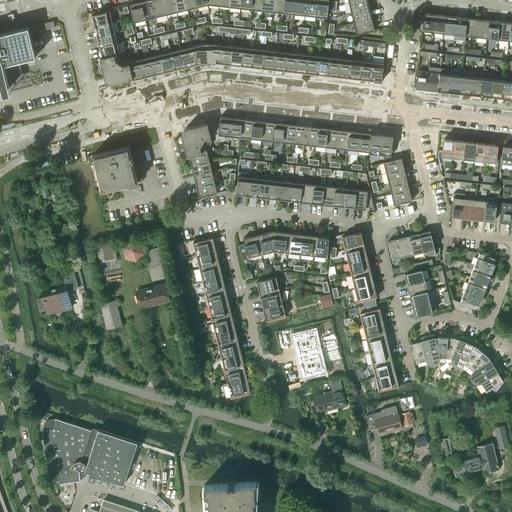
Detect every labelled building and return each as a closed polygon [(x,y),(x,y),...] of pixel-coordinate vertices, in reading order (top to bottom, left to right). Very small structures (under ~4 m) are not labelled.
[(151,0),(145,0),(141,1),(145,19),(156,17),(151,0)] [(162,0),(151,0),(156,17),(166,14),(162,0)] [(174,0),(162,0),(166,14),(177,11),(174,0)] [(185,0),(174,0),(177,11),(187,9),(185,0)] [(196,0),(185,0),(187,9),(198,6),(196,0)] [(252,0),(241,0),(241,8),(252,9),(252,0)] [(263,0),(252,0),(252,9),(262,10),(263,0)] [(274,0),(263,0),(262,10),(273,11),(274,0)] [(285,0),(274,0),(273,11),(284,12),(285,0)] [(295,0),(285,0),(284,12),(295,14),(295,0)] [(306,0),(295,0),(295,14),(305,15),(306,0)] [(317,0),(306,0),(305,15),(316,16),(317,0)] [(329,0),(317,0),(316,16),(327,17),(329,0)] [(356,0),(349,2),(351,12),(369,8),(367,0),(356,0)] [(145,19),(141,1),(130,4),(134,22),(145,19)] [(351,12),(354,23),(372,19),(369,8),(351,12)] [(92,15),(95,26),(113,21),(110,11),(92,15)] [(419,30),(433,32),(435,14),(424,12),(423,20),(417,21),(419,30)] [(433,32),(444,33),(446,15),(435,14),(433,32)] [(444,33),(455,34),(457,16),(446,15),(444,33)] [(465,41),(465,35),(467,17),(457,16),(455,34),(454,39),(465,41)] [(465,35),(476,36),(478,19),(467,17),(465,35)] [(372,19),(354,23),(357,34),(375,29),(372,19)] [(476,36),(487,38),(489,20),(478,19),(476,36)] [(487,38),(498,39),(500,21),(489,20),(487,38)] [(95,26),(97,36),(115,32),(119,31),(116,21),(113,21),(95,26)] [(498,39),(509,40),(510,22),(500,21),(498,39)] [(0,61),(2,61),(3,64),(36,56),(29,26),(0,33),(0,94),(4,93),(0,75),(0,73),(0,72),(0,61)] [(97,36),(100,47),(118,42),(115,32),(97,36)] [(100,47),(102,57),(120,53),(118,42),(100,47)] [(207,43),(192,46),(196,64),(208,62),(207,43)] [(222,45),(207,43),(208,62),(220,63),(222,45)] [(233,46),(222,45),(220,63),(231,64),(233,46)] [(192,46),(181,49),(186,67),(196,64),(192,46)] [(243,47),(233,46),(231,64),(241,65),(243,47)] [(254,48),(243,47),(241,65),(252,67),(254,48)] [(265,49),(254,48),(252,67),(263,68),(265,49)] [(181,49),(171,51),(175,69),(186,67),(181,49)] [(276,51),(265,49),(263,68),(274,69),(276,51)] [(171,51),(160,54),(165,72),(175,69),(171,51)] [(287,52),(276,51),(274,69),(285,70),(287,52)] [(297,53),(287,52),(285,70),(295,72),(297,53)] [(102,57),(100,57),(105,77),(106,79),(107,81),(109,82),(111,83),(113,82),(114,82),(132,78),(133,78),(129,62),(129,61),(128,58),(120,53),(102,57)] [(308,54),(297,53),(295,72),(306,73),(308,54)] [(160,54),(150,57),(154,75),(165,72),(160,54)] [(319,56),(308,54),(306,73),(317,74),(319,56)] [(329,57),(319,56),(317,74),(327,75),(329,57)] [(150,57),(139,59),(144,77),(154,75),(150,57)] [(340,58),(329,57),(327,75),(338,76),(340,58)] [(351,59),(340,58),(338,76),(349,78),(351,59)] [(496,59),(487,58),(486,62),(488,63),(488,66),(495,66),(495,63),(496,59)] [(139,59),(129,61),(129,62),(133,78),(132,78),(132,80),(144,77),(139,59)] [(362,60),(351,59),(349,78),(360,79),(362,60)] [(372,62),(362,60),(360,79),(370,80),(372,62)] [(384,63),(372,62),(370,80),(382,81),(384,63)] [(429,71),(427,89),(438,91),(440,73),(440,68),(429,67),(429,71)] [(450,74),(448,92),(459,93),(462,70),(451,69),(450,74)] [(418,70),(416,88),(427,89),(429,71),(418,70)] [(462,70),(459,93),(470,94),(472,72),(462,70)] [(472,72),(470,94),(481,95),(483,78),(483,73),(472,72)] [(440,73),(438,91),(448,92),(450,74),(440,73)] [(483,78),(481,95),(492,97),(493,79),(494,74),(483,73),(483,78)] [(504,80),(502,98),(511,98),(511,76),(505,75),(504,80)] [(493,79),(492,97),(502,98),(504,80),(493,79)] [(218,134),(229,136),(232,117),(220,116),(218,134)] [(229,136),(240,137),(242,118),(232,117),(229,136)] [(242,118),(240,137),(251,138),(253,119),(242,118)] [(253,119),(251,138),(262,139),(264,121),(253,119)] [(264,121),(262,139),(272,140),(274,122),(264,121)] [(183,131),(182,133),(182,136),(187,156),(189,155),(189,154),(207,150),(212,142),(207,122),(188,127),(186,128),(184,129),(183,131)] [(274,122),(272,140),(283,142),(285,123),(274,122)] [(285,123),(283,142),(294,143),(296,124),(285,123)] [(296,124),(294,143),(305,144),(307,125),(296,124)] [(307,125),(305,144),(316,145),(318,127),(307,125)] [(318,127),(316,145),(326,146),(328,128),(318,127)] [(328,128),(326,146),(337,148),(339,129),(328,128)] [(339,129),(337,148),(348,149),(350,130),(339,129)] [(350,130),(348,149),(359,150),(361,132),(350,130)] [(361,132),(359,150),(369,151),(371,133),(361,132)] [(369,151),(368,153),(386,155),(385,161),(390,160),(393,135),(371,133),(369,151)] [(442,156),(453,157),(455,139),(444,138),(442,156)] [(453,157),(464,159),(466,141),(455,139),(453,157)] [(464,159),(474,160),(476,142),(466,141),(464,159)] [(474,160),(485,161),(487,143),(476,142),(474,160)] [(487,143),(485,161),(496,162),(498,144),(487,143)] [(129,145),(87,155),(96,191),(143,180),(139,163),(134,164),(129,145)] [(501,163),(511,163),(511,145),(503,145),(501,163)] [(189,155),(191,165),(210,160),(207,150),(189,154),(189,155)] [(385,161),(384,161),(386,172),(404,168),(401,157),(390,160),(385,161)] [(191,165),(194,175),(212,171),(210,160),(191,165)] [(404,168),(386,172),(389,183),(407,178),(404,168)] [(194,175),(197,186),(215,181),(212,171),(194,175)] [(236,194),(247,195),(249,177),(250,173),(238,172),(238,176),(236,194)] [(258,197),(268,198),(271,179),(271,175),(260,174),(260,178),(258,197)] [(268,198),(279,199),(281,180),(282,177),(271,175),(271,179),(268,198)] [(247,195),(258,197),(260,178),(249,177),(247,195)] [(407,178),(389,183),(391,193),(409,189),(407,178)] [(279,199),(290,200),(292,182),(281,180),(279,199)] [(215,181),(197,186),(199,197),(217,192),(215,181)] [(290,200),(301,201),(303,183),(292,182),(290,200)] [(301,201),(312,203),(314,184),(303,183),(301,201)] [(312,203),(322,204),(324,185),(314,184),(312,203)] [(322,204),(333,205),(335,187),(324,185),(322,204)] [(333,205),(344,206),(346,188),(335,187),(333,205)] [(344,206),(355,207),(357,189),(346,188),(344,206)] [(357,189),(355,207),(366,209),(366,207),(374,208),(371,194),(367,194),(368,190),(357,189)] [(391,193),(386,195),(388,205),(394,204),(412,200),(409,189),(391,193)] [(451,215),(462,216),(464,199),(465,194),(454,192),(451,215)] [(486,201),(484,219),(495,220),(497,198),(486,197),(486,201)] [(462,216),(473,218),(475,200),(464,199),(462,216)] [(473,218),(484,219),(486,201),(475,200),(473,218)] [(500,221),(511,222),(511,210),(511,203),(502,203),(500,221)] [(273,230),(257,234),(261,254),(274,251),(273,230)] [(290,232),(273,230),(274,251),(287,252),(290,232)] [(430,230),(419,233),(424,251),(424,253),(440,254),(440,248),(434,247),(430,230)] [(345,249),(365,244),(361,231),(342,236),(345,249)] [(303,234),(290,232),(287,252),(300,254),(303,234)] [(419,233),(409,236),(413,253),(424,251),(419,233)] [(243,238),(245,243),(238,245),(243,264),(250,262),(249,257),(261,254),(257,234),(243,238)] [(316,235),(303,234),(300,254),(314,255),(316,235)] [(329,237),(316,235),(314,255),(327,257),(329,237)] [(409,236),(399,238),(403,256),(413,253),(409,236)] [(196,255),(216,250),(213,237),(193,242),(196,254),(194,255),(194,257),(197,256),(196,255)] [(399,238),(388,241),(392,258),(403,256),(399,238)] [(348,262),(368,257),(365,244),(345,249),(348,262)] [(145,251),(152,280),(165,277),(162,263),(164,263),(160,247),(145,251)] [(199,268),(220,263),(216,250),(196,255),(197,256),(199,268)] [(479,252),(475,265),(491,271),(494,263),(493,263),(495,258),(479,252)] [(351,275),(371,270),(368,257),(348,262),(351,275)] [(203,281),(223,276),(220,263),(199,268),(202,280),(200,280),(201,283),(203,282),(203,281)] [(475,265),(470,277),(487,284),(490,285),(493,277),(488,275),(489,271),(491,272),(491,271),(475,265)] [(404,273),(407,284),(425,280),(422,269),(404,273)] [(42,291),(43,297),(38,298),(41,310),(46,309),(47,310),(64,306),(64,309),(72,307),(67,291),(78,288),(74,270),(63,273),(66,285),(42,291)] [(355,288),(374,283),(371,270),(351,275),(355,288)] [(257,281),(260,294),(283,288),(279,289),(279,288),(280,277),(280,275),(257,281)] [(206,294),(226,289),(223,276),(203,281),(203,282),(206,294)] [(470,277),(465,289),(482,296),(485,288),(483,287),(485,284),(486,284),(487,284),(470,277)] [(407,284),(410,295),(427,291),(425,280),(407,284)] [(136,291),(140,305),(154,301),(154,304),(169,300),(165,283),(136,291)] [(376,303),(375,297),(377,296),(374,283),(355,288),(358,301),(362,300),(363,305),(363,306),(376,303)] [(260,294),(263,307),(286,301),(282,302),(282,301),(284,290),(283,288),(260,294)] [(209,307),(229,302),(226,289),(206,294),(209,305),(206,306),(207,308),(209,308),(209,307)] [(482,296),(465,289),(460,302),(453,299),(452,299),(454,306),(454,307),(466,311),(468,305),(475,308),(477,303),(479,304),(482,296)] [(410,295),(412,305),(430,301),(427,291),(410,295)] [(320,296),(323,307),(333,304),(330,294),(320,296)] [(102,304),(107,328),(121,324),(115,301),(102,304)] [(286,301),(263,307),(266,320),(277,318),(277,319),(277,320),(279,320),(280,320),(281,320),(282,320),(283,319),(284,319),(284,318),(285,318),(285,317),(284,316),(286,316),(285,314),(287,302),(286,301)] [(430,301),(412,305),(415,316),(432,312),(430,301)] [(212,320),(232,315),(229,302),(209,307),(209,308),(212,320)] [(363,326),(383,321),(380,308),(378,308),(376,303),(363,306),(363,305),(359,306),(361,312),(360,312),(363,325),(361,325),(361,327),(363,327),(363,326)] [(215,332),(235,328),(232,315),(212,320),(215,331),(213,332),(213,334),(215,334),(215,332)] [(366,339),(386,334),(383,321),(363,326),(363,327),(366,339)] [(215,332),(215,334),(218,345),(238,340),(235,328),(215,332)] [(315,329),(303,332),(308,353),(320,350),(315,329)] [(303,332),(291,335),(297,356),(308,353),(303,332)] [(369,351),(389,347),(386,334),(366,339),(369,350),(367,351),(367,353),(370,353),(369,351)] [(440,357),(446,357),(447,337),(439,336),(435,337),(434,334),(428,335),(435,364),(438,363),(440,360),(440,357)] [(434,364),(435,364),(428,335),(421,337),(422,340),(412,343),(416,362),(426,360),(428,363),(431,364),(434,364)] [(456,366),(467,338),(460,336),(459,339),(456,337),(447,337),(446,357),(452,358),(451,361),(453,364),(456,366)] [(464,363),(469,367),(482,351),(476,346),(472,344),(473,341),(467,338),(456,366),(459,366),(462,365),(464,363)] [(221,358),(242,353),(238,340),(218,345),(221,357),(219,357),(220,360),(222,359),(221,358)] [(370,353),(372,364),(393,359),(389,347),(369,351),(370,353)] [(320,350),(308,353),(314,375),(325,372),(320,350)] [(472,379),(472,380),(497,364),(493,358),(490,360),(488,357),(482,351),(469,367),(473,371),(471,373),(471,376),(472,379)] [(222,359),(225,371),(245,366),(242,353),(221,358),(222,359)] [(308,353),(297,356),(302,378),(314,375),(308,353)] [(376,378),(376,377),(396,372),(393,359),(372,364),(375,376),(373,376),(374,379),(376,378)] [(497,364),(472,380),(474,382),(478,383),(481,382),(486,391),(493,387),(495,390),(503,381),(498,372),(501,370),(497,364)] [(228,385),(228,384),(248,379),(245,366),(225,371),(227,383),(225,383),(226,385),(228,385)] [(376,377),(376,378),(379,390),(399,385),(396,372),(376,377)] [(228,384),(228,385),(231,397),(233,397),(233,398),(234,398),(235,399),(236,399),(237,399),(239,398),(240,397),(241,397),(241,396),(241,395),(251,392),(248,379),(228,384)] [(323,396),(314,398),(317,410),(333,405),(333,406),(345,403),(342,389),(340,381),(331,384),(333,391),(322,394),(323,396)] [(396,405),(381,409),(382,411),(366,415),(370,429),(377,427),(379,432),(393,428),(394,430),(402,428),(396,405)] [(401,413),(405,425),(413,423),(410,411),(401,413)] [(55,480),(57,481),(59,481),(59,483),(81,480),(80,478),(82,477),(87,474),(88,472),(124,484),(138,442),(99,429),(98,429),(92,427),(92,430),(55,418),(55,419),(53,418),(51,418),(49,419),(47,420),(46,421),(44,423),(44,424),(43,427),(43,428),(42,429),(48,473),(49,473),(50,475),(50,477),(52,478),(53,479),(55,480)] [(504,425),(494,427),(500,448),(510,446),(504,425)] [(443,439),(447,455),(460,452),(458,443),(456,435),(443,439)] [(478,446),(479,454),(480,454),(482,464),(483,468),(484,472),(483,472),(483,473),(499,469),(499,468),(498,468),(492,443),(493,442),(477,446),(478,446)] [(466,472),(483,468),(482,464),(480,454),(479,454),(464,458),(464,457),(462,457),(462,458),(461,458),(463,463),(454,465),(453,465),(456,477),(457,477),(456,476),(465,474),(466,474),(466,472)] [(235,482),(204,484),(205,494),(209,494),(209,511),(257,511),(258,508),(258,491),(259,481),(257,481),(257,480),(235,482)] [(142,511),(104,499),(100,511),(91,509),(89,511),(142,511)]
